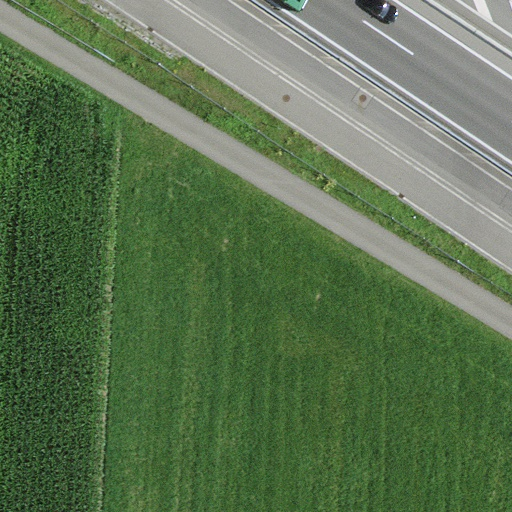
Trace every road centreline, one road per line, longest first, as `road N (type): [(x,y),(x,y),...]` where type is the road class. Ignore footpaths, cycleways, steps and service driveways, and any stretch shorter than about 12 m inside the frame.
road 1 (unclassified): [(0,21),(511,332)]
road 2 (motorway): [(326,0),(511,125)]
